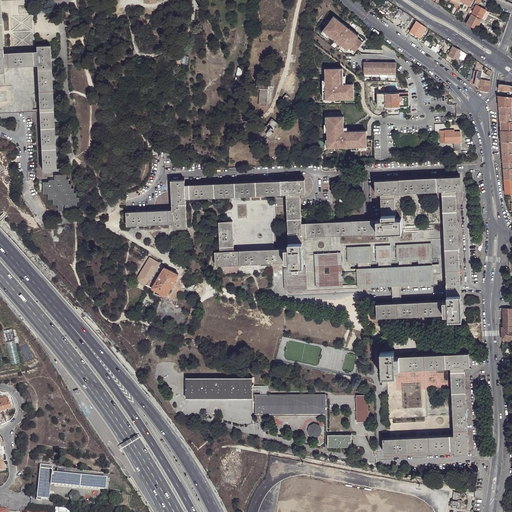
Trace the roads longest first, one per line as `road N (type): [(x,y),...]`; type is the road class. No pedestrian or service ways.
road 1 (motorway): [(213,511),(150,416),(0,245)]
road 2 (motorway): [(190,511),(141,427),(0,246)]
road 3 (motorway): [(0,275),(108,407),(174,511)]
road 4 (residential): [(490,308),(498,456),(491,511)]
road 5 (residential): [(346,0),(473,106)]
road 6 (secondary): [(398,0),(498,66)]
